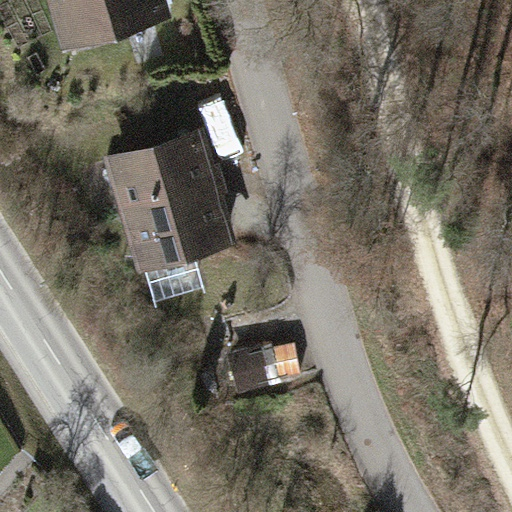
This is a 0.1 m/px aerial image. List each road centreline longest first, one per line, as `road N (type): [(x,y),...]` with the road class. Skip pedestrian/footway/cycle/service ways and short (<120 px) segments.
road 1 (residential): [(426,511),(378,433),(260,0)]
road 2 (track): [(511,450),(469,358),(371,0)]
road 3 (tertiary): [(158,511),(0,264)]
